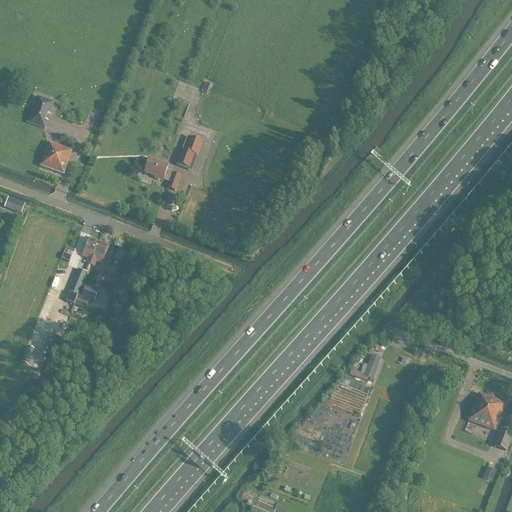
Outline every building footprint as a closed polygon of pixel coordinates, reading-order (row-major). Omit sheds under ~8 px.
[(210,83),(205,81),(202,91),(207,93),(210,83)] [(46,129),(49,121),(47,120),(54,102),(40,96),(37,104),(35,103),(28,122),(46,129)] [(203,141),(191,137),(186,150),(182,148),(177,163),(189,168),(194,154),(198,155),(203,141)] [(41,165),(63,174),(72,152),(49,143),(41,165)] [(149,158),(144,172),(169,181),(167,187),(175,190),(180,175),(167,170),(169,165),(149,158)] [(27,203),(21,201),(17,212),(23,214),(27,203)] [(97,239),(91,237),(90,238),(89,238),(88,240),(87,239),(85,244),(86,245),(82,255),(88,258),(86,263),(90,265),(99,242),(97,241),(97,239)] [(109,245),(99,242),(90,265),(94,266),(96,261),(102,263),(109,245)] [(68,291),(65,300),(74,304),(76,299),(81,287),(86,271),(78,268),(69,291),(68,291)] [(76,300),(75,304),(85,308),(88,299),(94,301),(98,291),(85,286),(84,288),(81,287),(76,299),(76,300)] [(373,379),(381,358),(371,354),(363,376),(373,379)] [(506,404),(478,393),(467,420),(495,431),(506,404)] [(511,435),(511,432),(500,428),(493,446),(506,451),(511,435)] [(497,471),(487,467),(483,478),(493,482),(497,471)]
